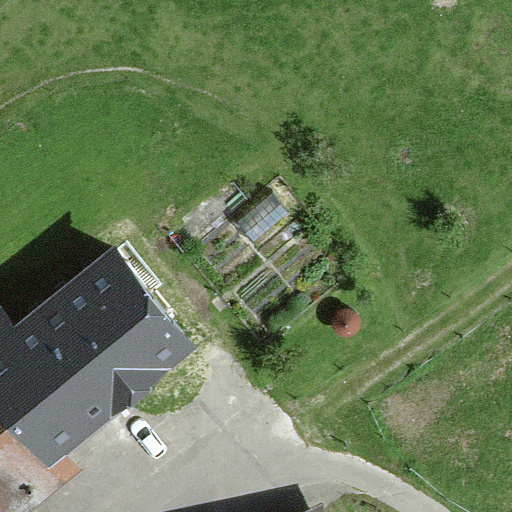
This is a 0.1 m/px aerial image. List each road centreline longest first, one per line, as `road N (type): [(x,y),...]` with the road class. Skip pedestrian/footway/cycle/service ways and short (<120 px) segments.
road 1 (track): [(511,286),(174,511)]
road 2 (track): [(392,511),(355,491),(278,484),(177,511)]
